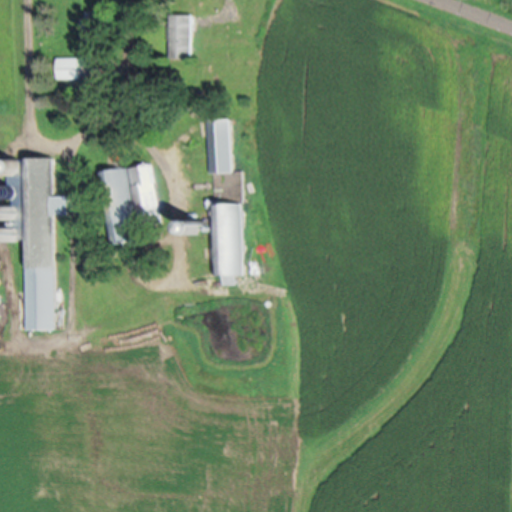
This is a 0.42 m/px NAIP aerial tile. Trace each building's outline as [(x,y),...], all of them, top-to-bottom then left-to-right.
[(195,59),(195,12),(173,12),(173,59),(195,59)] [(81,58),(59,58),(59,78),(81,78),(81,58)] [(213,175),(218,175),(219,195),(245,195),(244,172),(235,172),(233,117),(212,118),(213,175)] [(55,158),(10,158),(10,198),(26,198),(27,329),(56,329),(55,158)] [(157,164),(103,171),(113,244),(143,240),(141,225),(165,222),(157,164)] [(247,276),(246,204),(216,204),(218,277),(247,276)]
